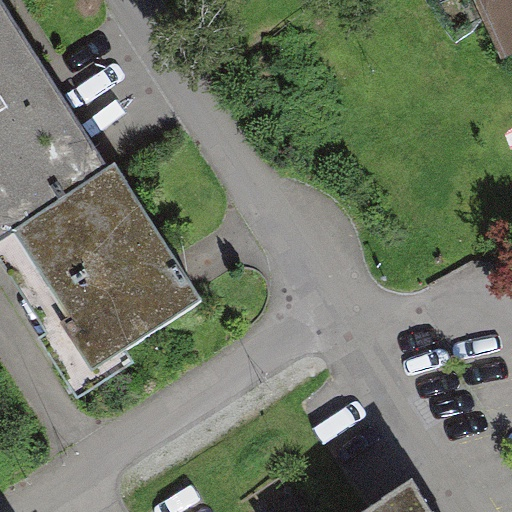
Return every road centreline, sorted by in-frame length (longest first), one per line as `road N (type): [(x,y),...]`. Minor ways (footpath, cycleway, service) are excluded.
road 1 (residential): [(370,359),(139,0)]
road 2 (unknown): [(34,511),(245,373),(296,325),(316,274)]
